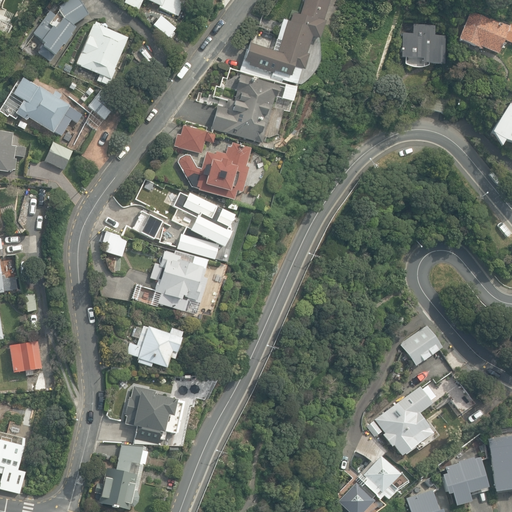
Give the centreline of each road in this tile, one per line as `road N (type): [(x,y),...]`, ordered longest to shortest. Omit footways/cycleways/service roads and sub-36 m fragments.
road 1 (tertiary): [(179,511),(311,226),(358,158),(399,132),(427,130),(452,141),(511,207)]
road 2 (residential): [(69,511),(93,400),(79,238),(105,189),(245,0)]
road 3 (tertiary): [(511,305),(488,293),(454,252),(428,253),(417,270),(436,311),(475,352),(511,375)]
